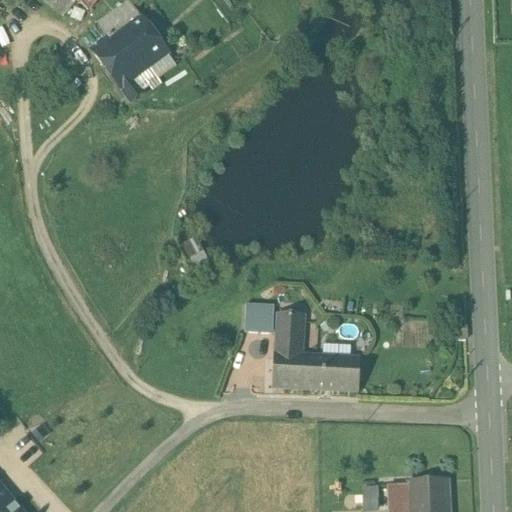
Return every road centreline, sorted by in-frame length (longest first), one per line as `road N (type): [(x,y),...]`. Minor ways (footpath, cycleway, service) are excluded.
road 1 (unclassified): [(487,413),(233,409),(192,425),(105,511)]
road 2 (tertiary): [(486,394),(468,0)]
